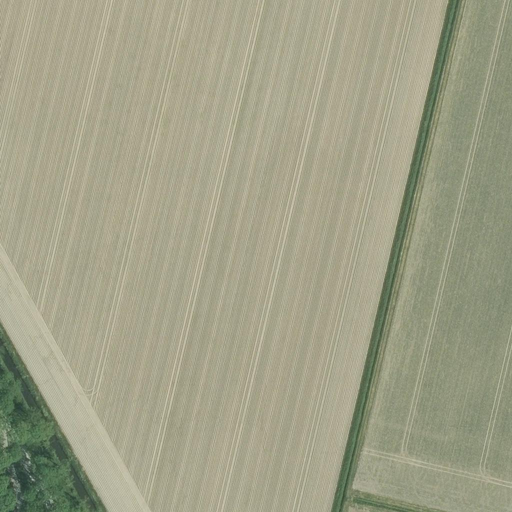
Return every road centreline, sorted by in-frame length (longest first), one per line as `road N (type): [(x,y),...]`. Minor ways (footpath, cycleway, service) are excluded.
road 1 (track): [(451,0),(333,511),(102,511),(0,329)]
road 2 (track): [(380,511),(345,503),(461,0)]
